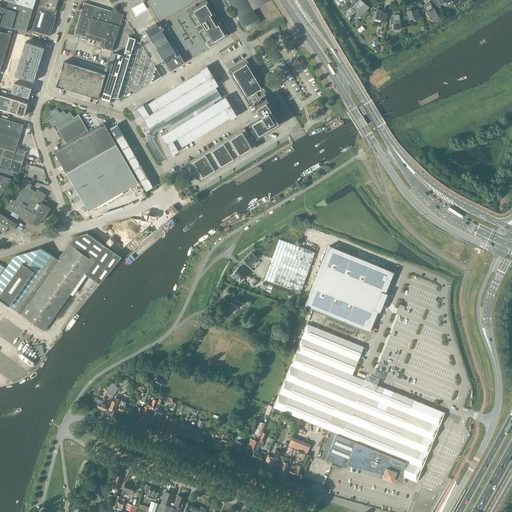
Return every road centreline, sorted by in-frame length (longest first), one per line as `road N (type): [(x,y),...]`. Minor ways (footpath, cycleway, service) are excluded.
road 1 (unclassified): [(67,416),(92,380),(171,330),(220,241),(360,155)]
road 2 (unclassified): [(67,416),(114,423),(317,494)]
road 3 (unclassified): [(210,52),(248,116),(156,171),(129,124),(114,115)]
road 4 (unclassified): [(0,254),(71,231),(35,127),(42,92)]
road 5 (unclassified): [(260,511),(106,457),(61,432)]
road 6 (unclassified): [(446,511),(493,423),(494,359)]
road 7 (secondary): [(387,138),(428,201),(503,243)]
road 8 (secondary): [(510,228),(434,186),(387,138)]
road 9 (unclassified): [(503,243),(478,300),(494,359)]
